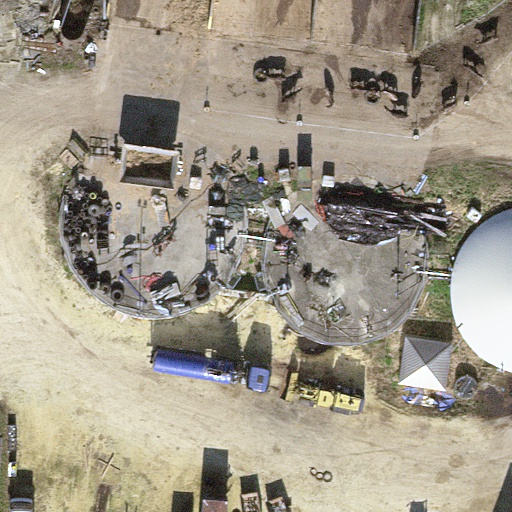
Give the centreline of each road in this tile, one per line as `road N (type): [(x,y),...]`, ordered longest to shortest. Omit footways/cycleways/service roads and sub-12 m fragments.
road 1 (track): [(0,82),(404,100),(511,128)]
road 2 (track): [(511,464),(321,477),(0,467)]
